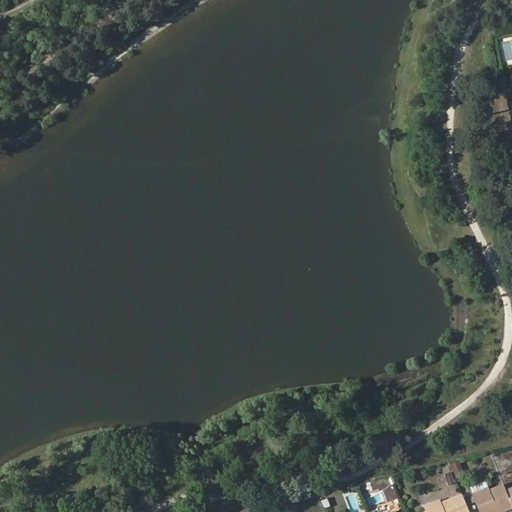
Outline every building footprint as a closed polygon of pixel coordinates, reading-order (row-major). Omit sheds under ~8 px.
[(452,464),(458,478),(465,475),(459,461),(452,464)] [(449,485),(454,483),(450,473),(445,475),(449,485)] [(511,502),(507,491),(505,484),(491,490),(486,481),(471,487),(481,511),(495,511),(499,510),(499,511),(502,511),(511,508),(511,502)] [(362,486),(363,493),(374,490),(372,483),(362,486)] [(362,511),(355,491),(345,494),(350,511),(362,511)] [(470,511),(463,495),(443,503),(441,500),(425,507),(427,511),(470,511)]
